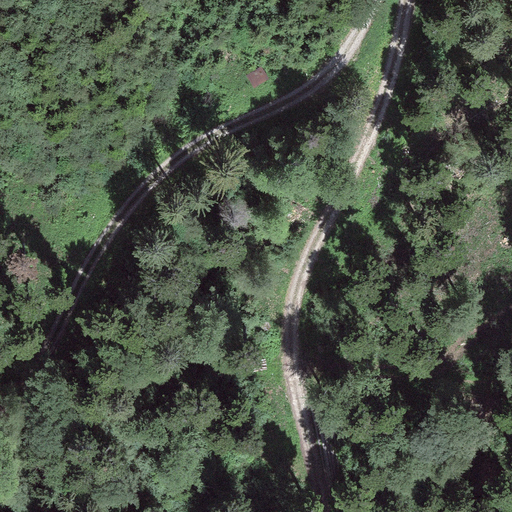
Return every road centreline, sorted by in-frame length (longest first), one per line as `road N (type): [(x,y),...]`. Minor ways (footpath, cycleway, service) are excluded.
road 1 (track): [(0,410),(72,342),(131,217),(236,117),(312,78),(350,46),(379,0)]
road 2 (track): [(327,511),(292,341),(302,294),(389,103),(404,0)]
